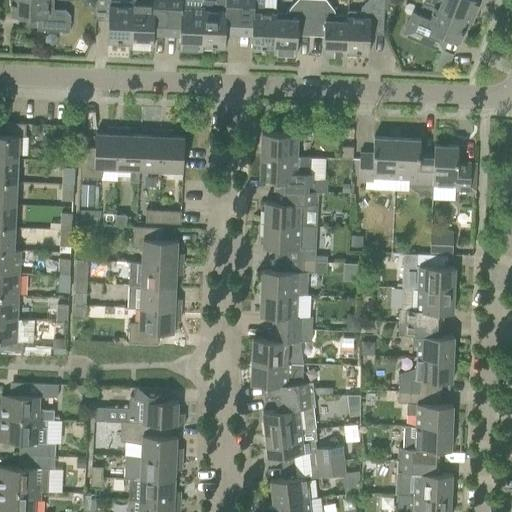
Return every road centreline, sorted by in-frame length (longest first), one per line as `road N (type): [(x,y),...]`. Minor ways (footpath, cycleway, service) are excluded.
road 1 (residential): [(228,511),(215,369),(230,85)]
road 2 (residential): [(230,85),(484,98),(511,81)]
road 3 (residential): [(483,511),(489,317),(511,254)]
road 4 (residential): [(0,75),(230,85)]
